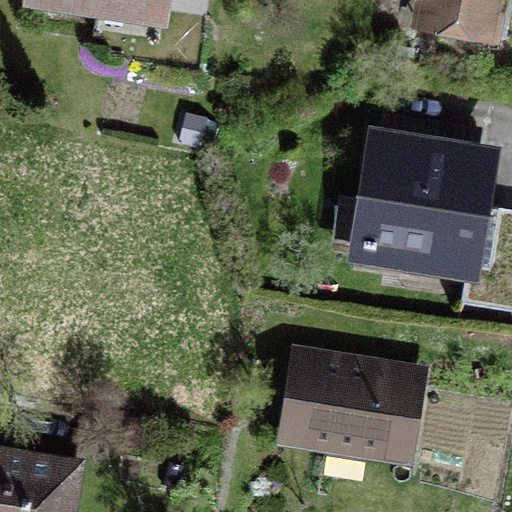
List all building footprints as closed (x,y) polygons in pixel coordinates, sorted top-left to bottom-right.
[(27,0),(27,1),(104,13),(106,0),(166,10),(167,0),(27,0)] [(434,0),(430,25),(491,37),(498,0),(434,0)] [(385,142),(376,147),(361,245),(469,263),(486,159),(385,142)] [(297,356),(285,433),(407,453),(419,376),(297,356)] [(0,511),(67,511),(74,465),(0,453),(0,511)]
